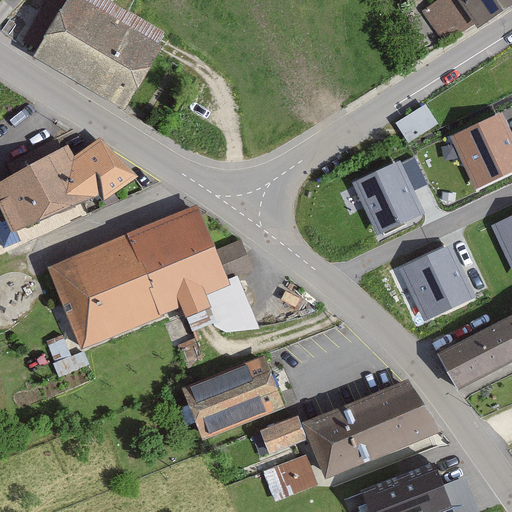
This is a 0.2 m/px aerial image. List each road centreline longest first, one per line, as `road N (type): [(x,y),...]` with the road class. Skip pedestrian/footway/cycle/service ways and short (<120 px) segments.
road 1 (tertiary): [(233,207),(390,338),(511,496)]
road 2 (residential): [(511,26),(233,207)]
road 3 (tertiary): [(0,54),(233,207)]
